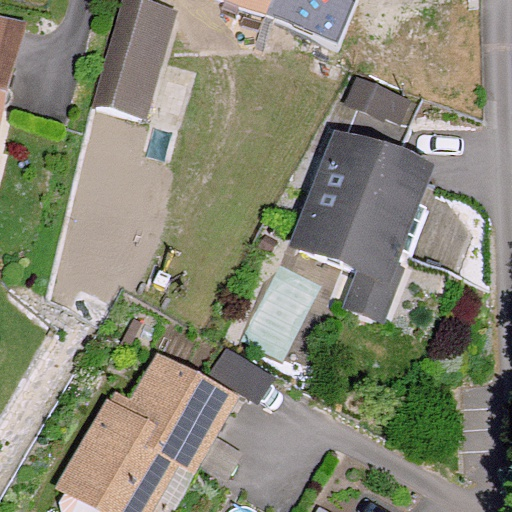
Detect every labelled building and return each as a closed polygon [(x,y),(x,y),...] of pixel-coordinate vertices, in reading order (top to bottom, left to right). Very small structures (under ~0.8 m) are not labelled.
[(263,0),(144,0),(248,40),(263,0)] [(164,20),(118,4),(83,103),(130,119),(164,20)] [(0,64),(11,23),(0,20),(0,64)] [(415,181),(310,137),(258,260),(363,304),(415,181)] [(218,409),(138,363),(108,414),(88,403),(35,494),(66,511),(125,511),(142,484),(166,497),(218,409)]
